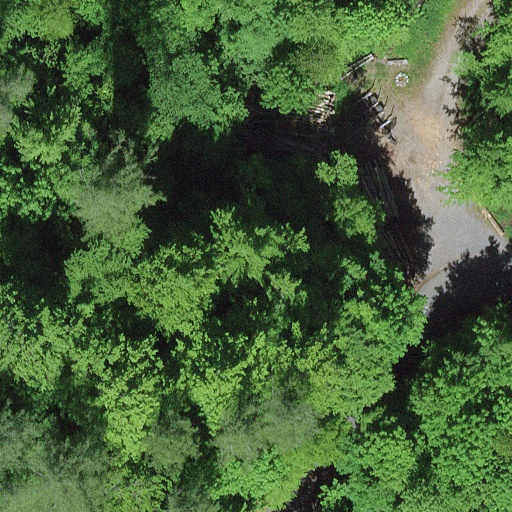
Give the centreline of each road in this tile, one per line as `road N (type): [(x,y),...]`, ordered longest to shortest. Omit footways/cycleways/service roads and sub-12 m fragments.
road 1 (unclassified): [(511,289),(476,284),(423,328),(382,430),(280,511)]
road 2 (track): [(476,284),(443,136),(488,0)]
